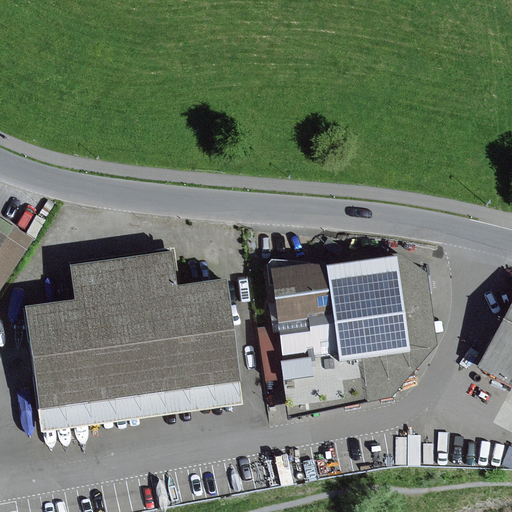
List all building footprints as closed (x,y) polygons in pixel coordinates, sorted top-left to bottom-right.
[(0,291),(34,240),(0,218),(0,291)] [(175,286),(171,252),(69,265),(74,302),(24,308),(38,410),(240,383),(226,280),(175,286)] [(307,265),(271,270),(278,325),(261,328),(260,346),(264,383),(282,381),(280,363),(337,356),(339,363),(410,353),(396,257),(325,267),(307,265)] [(427,274),(396,257),(410,353),(339,363),(337,356),(280,363),(282,381),(289,420),(392,398),(437,347),(427,274)] [(511,302),(477,369),(511,388),(511,302)] [(240,383),(38,410),(41,433),(243,406),(240,383)]
